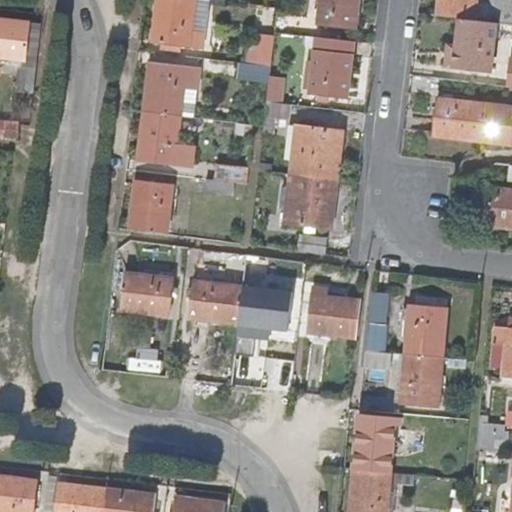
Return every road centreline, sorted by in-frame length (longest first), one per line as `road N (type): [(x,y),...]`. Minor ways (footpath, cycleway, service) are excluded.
road 1 (residential): [(77,0),(91,21),(87,93),(55,331),(71,397),(120,424),(182,432),(232,450),(263,472),(283,511)]
road 2 (residential): [(511,269),(434,255),(393,222),(383,199),(401,0)]
